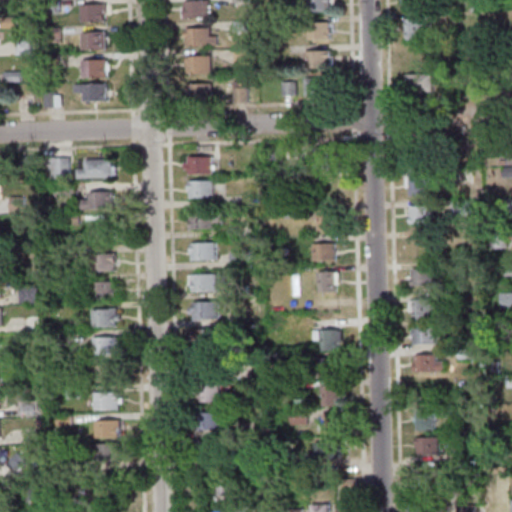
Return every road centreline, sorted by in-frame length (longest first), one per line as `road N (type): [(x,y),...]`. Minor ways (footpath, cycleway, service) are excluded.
road 1 (residential): [(159,511),(145,0)]
road 2 (residential): [(380,511),(366,0)]
road 3 (residential): [(369,120),(0,133)]
road 4 (residential): [(511,109),(369,120)]
